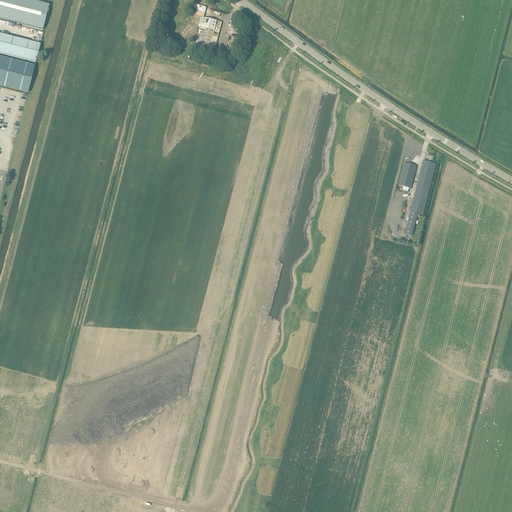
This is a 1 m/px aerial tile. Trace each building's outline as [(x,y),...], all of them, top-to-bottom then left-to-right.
[(26,0),(0,0),(0,19),(42,30),(49,6),(26,0)] [(216,48),(221,22),(204,18),(206,7),(194,4),(192,17),(199,19),(193,47),(210,50),(210,47),(216,48)] [(0,34),(0,53),(35,63),(40,45),(0,34)] [(224,53),(232,55),(236,38),(228,36),(224,53)] [(0,86),(27,94),(34,66),(0,57),(0,86)] [(423,162),(422,168),(405,235),(412,236),(418,213),(423,215),(436,165),(426,162),(427,160),(424,160),(424,162),(423,162)] [(399,186),(403,187),(402,191),(408,192),(409,188),(411,189),(417,167),(404,163),(399,186)]
